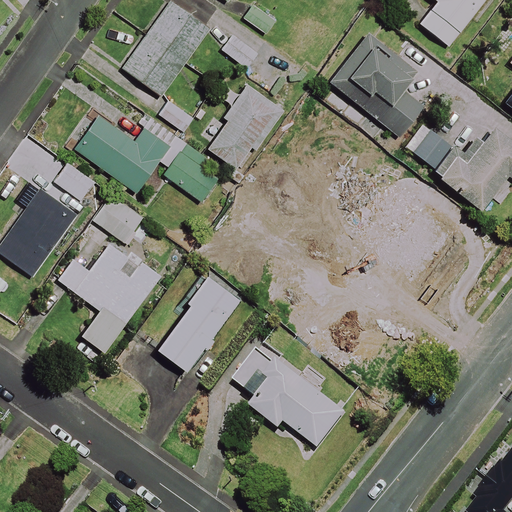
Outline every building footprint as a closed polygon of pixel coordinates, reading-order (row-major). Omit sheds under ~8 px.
[(208,29),(166,0),(120,69),(162,97),(208,29)] [(483,0),(433,0),(436,2),(419,25),(447,47),(483,0)] [(275,20),(253,4),(242,18),(264,35),(275,20)] [(258,52),(234,33),(221,50),(244,69),(258,52)] [(416,74),(368,35),(329,83),(398,137),(422,107),(402,92),(416,74)] [(282,112),(245,85),(222,117),(227,121),(206,150),(239,173),(260,144),(282,112)] [(192,118),(167,101),(157,116),(183,132),(192,118)] [(145,117),(138,126),(119,113),(110,125),(95,114),(71,148),(135,193),(158,162),(168,169),(163,175),(203,203),(224,173),(145,117)] [(450,148),(421,125),(403,147),(432,170),(450,148)] [(511,143),(493,129),(464,166),(455,159),(439,179),(479,210),(506,175),(511,179),(511,143)] [(94,183),(67,164),(53,182),(80,202),(94,183)] [(74,219),(37,192),(0,242),(0,254),(31,277),(74,219)] [(142,218),(111,198),(95,223),(125,243),(142,218)] [(427,199),(418,209),(407,200),(369,249),(418,287),(435,265),(441,270),(452,256),(446,251),(464,228),(427,199)] [(137,266),(108,245),(88,272),(71,260),(57,280),(98,311),(79,336),(102,353),(159,276),(139,262),(137,266)] [(397,308),(350,271),(331,296),(338,302),(312,334),(362,374),(382,349),(371,341),(397,308)] [(237,301),(205,277),(185,304),(188,306),(157,348),(186,370),(237,301)] [(343,413),(257,348),(232,381),(254,398),(248,407),(277,429),(282,422),(317,448),(343,413)]
